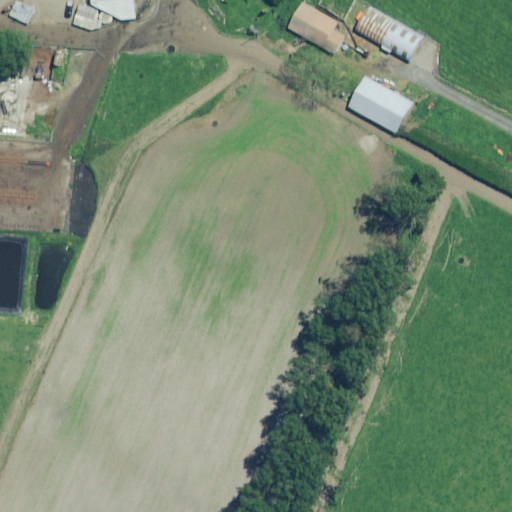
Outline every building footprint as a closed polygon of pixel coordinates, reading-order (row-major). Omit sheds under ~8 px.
[(114,16),(123,21),(138,19),(135,0),(83,0),(74,24),(92,32),(102,29),(103,24),(111,23),(114,16)] [(35,11),(17,2),(11,15),(28,24),(35,11)] [(339,23),(305,5),(291,29),(337,54),(347,36),(335,30),(339,23)] [(424,38),(371,8),(358,31),(384,46),(383,47),(410,62),(424,38)] [(415,103),(367,78),(351,107),(399,133),(415,103)]
